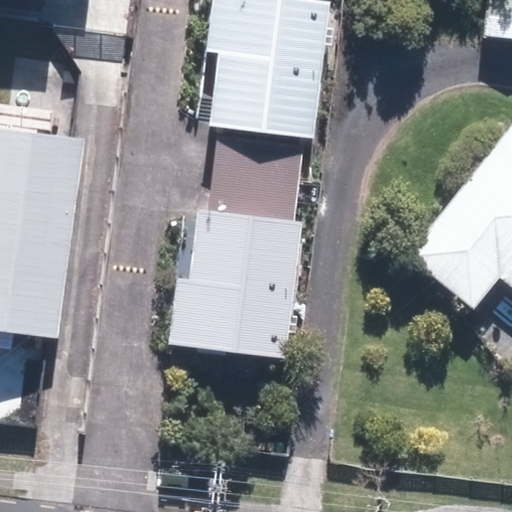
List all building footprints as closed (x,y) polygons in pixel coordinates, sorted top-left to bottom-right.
[(0,0),(0,6),(40,11),(41,0),(0,0)] [(276,363),(320,4),(288,0),(202,0),(195,63),(207,64),(181,282),(168,280),(160,349),(276,363)] [(511,0),(479,0),(476,45),(511,47),(511,0)] [(511,125),(507,122),(396,264),(461,315),(487,283),(511,302),(511,125)] [(0,338),(49,345),(74,145),(0,135),(0,338)]
